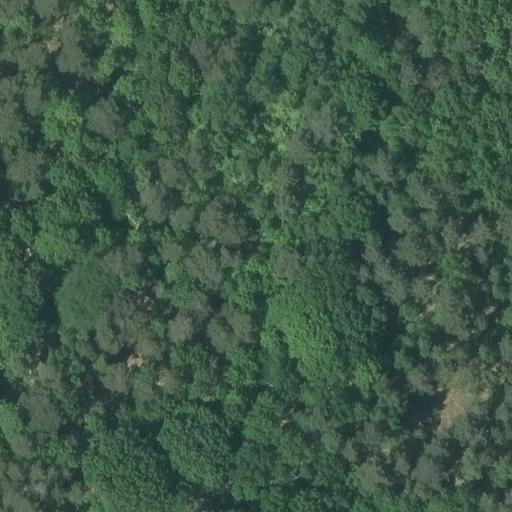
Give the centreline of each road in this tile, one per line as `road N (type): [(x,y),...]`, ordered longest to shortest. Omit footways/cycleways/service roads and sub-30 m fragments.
road 1 (track): [(399,13),(375,42),(338,216),(326,318),(304,384),(262,446),(157,511)]
road 2 (track): [(511,270),(399,13)]
